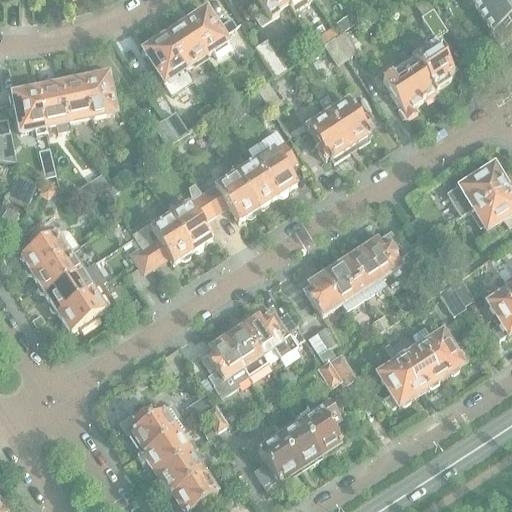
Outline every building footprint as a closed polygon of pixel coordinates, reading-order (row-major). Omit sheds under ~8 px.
[(288,8),(282,0),(253,0),(261,12),(252,18),(260,31),(265,27),(269,33),(273,31),(270,25),(278,19),(276,16),(288,8)] [(310,0),(282,0),(288,8),(293,17),(313,4),(310,0)] [(511,39),(511,0),(467,0),(499,48),(511,39)] [(447,52),(440,40),(446,36),(434,15),(424,1),(414,8),(422,19),(420,20),(435,42),(422,52),(424,56),(414,63),(436,96),(450,86),(447,82),(453,78),(440,57),(447,52)] [(223,41),(236,32),(230,23),(217,32),(205,14),(184,27),(206,62),(214,57),(217,62),(231,53),(233,49),(231,46),(226,46),(223,41)] [(356,28),(348,16),(335,24),(342,36),(353,31),(352,30),(356,28)] [(206,62),(184,27),(163,41),(185,75),(186,75),(206,62)] [(338,39),(332,30),(317,40),(322,48),(338,39)] [(356,54),(363,49),(353,31),(342,36),(338,39),(322,48),(337,70),(358,56),(356,54)] [(308,54),(310,44),(311,43),(301,40),(298,51),(308,54)] [(185,75),(163,41),(142,55),(162,87),(163,90),(185,75)] [(286,73),(267,42),(254,51),(274,81),(286,73)] [(436,96),(414,63),(390,79),(391,81),(384,86),(400,111),(399,112),(405,121),(415,115),(413,112),(436,97),(436,96)] [(114,117),(109,88),(112,87),(109,75),(82,80),(91,122),(114,117)] [(91,122),(82,80),(59,85),(68,127),(91,122)] [(68,127),(59,85),(36,90),(45,132),(68,127)] [(280,107),(266,86),(255,93),(269,114),(280,107)] [(45,132),(36,90),(8,96),(10,109),(15,108),(21,137),(35,134),(36,139),(45,137),(44,132),(45,132)] [(371,135),(364,125),(362,126),(348,105),(335,114),(326,100),(317,106),(324,116),(349,152),(356,148),(358,151),(369,144),(367,141),(369,139),(368,137),(371,135)] [(189,138),(174,116),(164,123),(179,144),(189,138)] [(349,152),(324,116),(302,131),(306,132),(319,153),(317,155),(324,165),(327,163),(329,166),(331,164),(333,168),(344,160),(342,157),(349,152)] [(179,144),(164,123),(153,131),(153,132),(146,137),(160,157),(179,144)] [(15,167),(10,137),(0,138),(0,141),(6,165),(15,167)] [(297,189),(287,173),(297,167),(284,147),(254,166),(277,201),(278,200),(282,201),(287,198),(288,194),(295,189),(295,190),(297,189)] [(250,157),(244,148),(239,151),(245,160),(250,157)] [(136,169),(128,158),(115,166),(123,178),(136,169)] [(277,201),(254,166),(235,178),(258,213),(259,212),(263,213),(268,210),(269,206),(277,201)] [(473,214),(506,193),(500,183),(501,180),(497,174),(495,174),(492,170),(489,173),(487,171),(483,171),(478,174),(476,178),(477,180),(458,192),(462,198),(451,204),(462,221),(467,218),(473,214)] [(258,213),(235,178),(202,199),(215,219),(227,211),(238,227),(239,226),(239,225),(246,221),(250,222),(255,219),(256,214),(258,213)] [(47,202),(61,193),(48,184),(39,197),(47,202)] [(201,227),(215,219),(202,199),(194,187),(188,192),(192,206),(170,220),(192,255),(193,255),(197,256),(202,253),(203,249),(210,244),(211,245),(212,244),(201,227)] [(511,230),(511,201),(506,193),(473,214),(485,233),(502,223),(508,233),(511,230)] [(0,236),(4,239),(18,218),(8,211),(0,222),(0,236)] [(458,229),(469,222),(467,218),(462,221),(456,225),(458,229)] [(189,261),(190,257),(192,255),(170,220),(149,233),(147,229),(131,239),(133,242),(140,253),(153,272),(168,263),(173,269),(174,268),(173,267),(181,263),(185,264),(189,261)] [(428,240),(416,222),(406,229),(418,247),(428,240)] [(73,254),(77,251),(69,238),(66,235),(62,235),(58,236),(55,238),(49,228),(28,241),(34,251),(19,261),(20,262),(21,262),(25,269),(24,274),(27,278),(31,279),(32,280),(68,257),(73,254)] [(396,264),(404,259),(392,239),(378,248),(376,245),(364,253),(381,279),(387,276),(389,278),(400,270),(396,264)] [(140,253),(133,242),(123,248),(130,259),(140,253)] [(45,299),(81,277),(71,262),(81,256),(77,251),(73,254),(68,257),(32,280),(37,288),(36,292),(39,296),(43,297),(45,299)] [(153,272),(140,253),(130,259),(138,271),(143,279),(153,272)] [(381,279),(364,253),(342,267),(365,303),(386,289),(380,280),(381,279)] [(365,303),(342,267),(323,280),(342,309),(341,309),(345,316),(365,303)] [(460,284),(468,279),(461,268),(440,282),(447,292),(450,290),(460,284)] [(138,294),(148,287),(143,279),(138,271),(128,279),(138,294)] [(447,292),(440,282),(434,272),(424,279),(437,298),(438,298),(447,292)] [(57,319),(92,295),(100,290),(101,285),(98,279),(93,277),(84,283),(81,277),(45,299),(49,306),(48,311),(51,315),(55,316),(57,319)] [(342,309),(323,280),(308,289),(310,292),(304,296),(320,322),(341,309),(342,309)] [(473,304),(460,284),(450,290),(463,310),(473,304)] [(80,335),(99,323),(97,320),(105,315),(105,317),(116,310),(103,289),(92,295),(57,319),(61,325),(60,329),(63,334),(68,334),(69,336),(68,337),(69,338),(78,332),(80,335)] [(450,290),(447,292),(438,298),(453,321),(465,313),(463,310),(450,290)] [(511,299),(506,291),(483,306),(486,308),(499,328),(491,333),(498,344),(506,339),(507,341),(511,338),(511,299)] [(304,344),(286,317),(278,322),(273,316),(260,325),(258,322),(243,331),(263,360),(268,368),(277,362),(279,364),(297,353),(295,350),(304,344)] [(390,329),(383,319),(378,322),(384,332),(390,329)] [(384,332),(378,322),(371,327),(377,337),(384,332)] [(263,360),(243,331),(225,343),(244,372),(242,373),(248,382),(268,368),(263,360)] [(329,352),(336,347),(325,331),(316,337),(316,338),(308,344),(325,370),(328,369),(337,363),(329,352)] [(469,363),(459,346),(456,348),(447,335),(442,338),(442,337),(430,344),(423,332),(412,339),(418,349),(418,348),(442,384),(450,378),(453,379),(458,375),(459,372),(463,370),(461,368),(469,363)] [(244,372),(225,343),(209,353),(211,356),(200,363),(210,380),(208,381),(222,403),(239,391),(238,388),(248,382),(242,373),(244,372)] [(394,359),(387,348),(383,351),(394,368),(375,380),(388,401),(382,405),(388,415),(396,410),(397,412),(401,409),(404,410),(410,406),(410,404),(420,398),(394,359)] [(442,384),(418,348),(418,349),(407,356),(405,352),(394,359),(420,398),(428,392),(431,393),(437,389),(437,386),(442,384)] [(355,383),(340,361),(337,363),(328,369),(340,388),(342,391),(355,383)] [(328,369),(325,370),(313,378),(320,389),(325,386),(330,395),(340,388),(328,369)] [(207,414),(199,403),(186,412),(194,424),(204,418),(207,414)] [(141,459),(182,432),(183,433),(187,431),(172,408),(156,419),(150,410),(130,422),(135,429),(126,435),(141,459)] [(228,429),(222,420),(215,409),(207,414),(204,418),(211,429),(217,437),(228,429)] [(333,438),(329,432),(339,426),(329,411),(308,423),(303,415),(295,421),(320,460),(327,456),(329,459),(341,451),(340,448),(343,445),(337,436),(333,438)] [(240,424),(232,413),(222,420),(228,429),(229,431),(240,424)] [(262,420),(259,413),(248,419),(252,426),(262,420)] [(320,460),(295,422),(299,429),(282,440),(275,428),(271,430),(299,474),(307,469),(309,472),(322,463),(320,460)] [(217,437),(211,429),(206,432),(212,442),(218,438),(217,437)] [(299,474),(271,430),(262,437),(269,449),(258,456),(265,468),(254,476),(266,496),(268,494),(269,495),(271,494),(270,492),(299,474)] [(155,480),(195,454),(189,445),(183,449),(176,438),(183,433),(182,432),(141,459),(155,480)] [(201,478),(195,468),(201,464),(195,454),(155,480),(168,501),(205,477),(205,476),(201,478)] [(216,511),(211,503),(216,500),(207,486),(205,488),(201,482),(206,478),(205,477),(168,501),(175,511),(216,511)]
